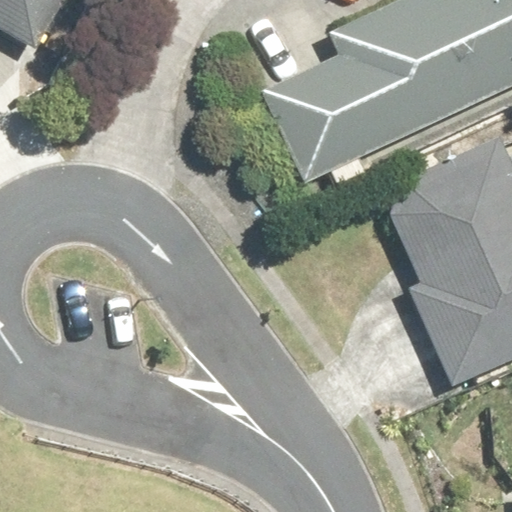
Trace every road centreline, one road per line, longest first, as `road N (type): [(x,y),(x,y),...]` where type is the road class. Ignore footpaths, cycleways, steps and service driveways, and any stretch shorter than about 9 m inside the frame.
road 1 (residential): [(305,470),(26,368),(0,333)]
road 2 (residential): [(108,219),(172,264),(305,470)]
road 3 (residential): [(0,271),(9,244),(34,221),(64,214),(108,219)]
